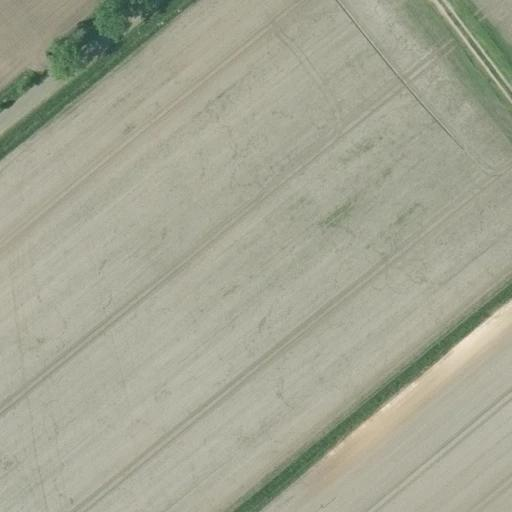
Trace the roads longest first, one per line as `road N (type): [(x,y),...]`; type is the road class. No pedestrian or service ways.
road 1 (unclassified): [(0,125),(154,0)]
road 2 (track): [(511,99),(438,0)]
